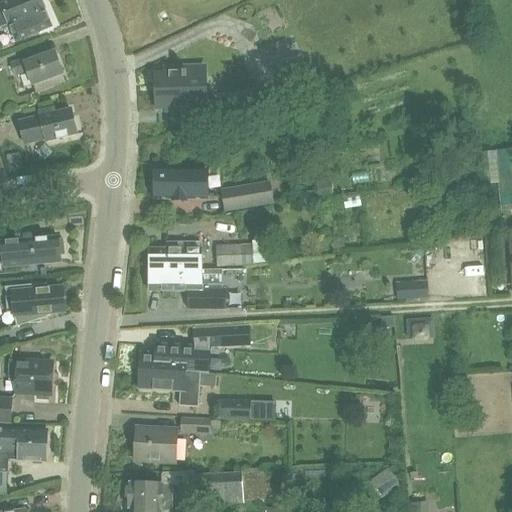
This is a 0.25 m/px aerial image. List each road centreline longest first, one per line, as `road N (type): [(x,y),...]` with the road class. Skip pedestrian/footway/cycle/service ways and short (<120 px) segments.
road 1 (residential): [(77,511),(111,186)]
road 2 (residential): [(111,186),(113,70),(94,0)]
